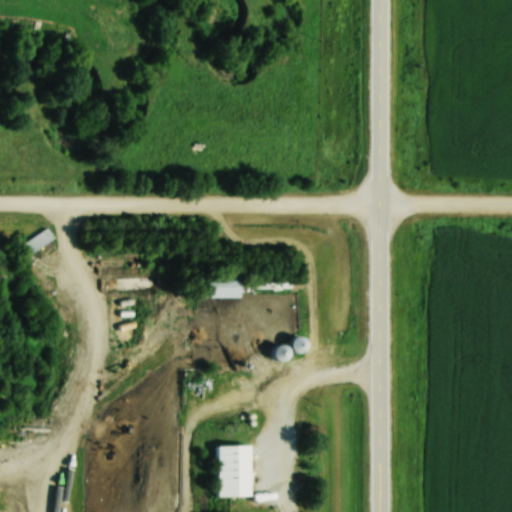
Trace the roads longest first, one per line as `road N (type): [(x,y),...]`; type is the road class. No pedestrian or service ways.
road 1 (residential): [(379,205),(0,201)]
road 2 (secondary): [(380,511),(379,205)]
road 3 (secondary): [(379,0),(379,205)]
road 4 (residential): [(511,207),(379,205)]
